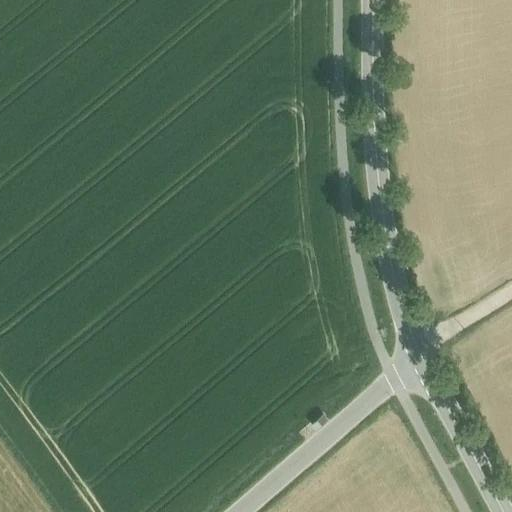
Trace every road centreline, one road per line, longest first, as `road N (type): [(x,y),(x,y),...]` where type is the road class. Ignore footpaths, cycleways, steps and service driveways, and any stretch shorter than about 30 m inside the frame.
road 1 (tertiary): [(419,353),(379,168),(375,0)]
road 2 (tertiary): [(223,511),(419,353)]
road 3 (tertiary): [(495,511),(419,353)]
